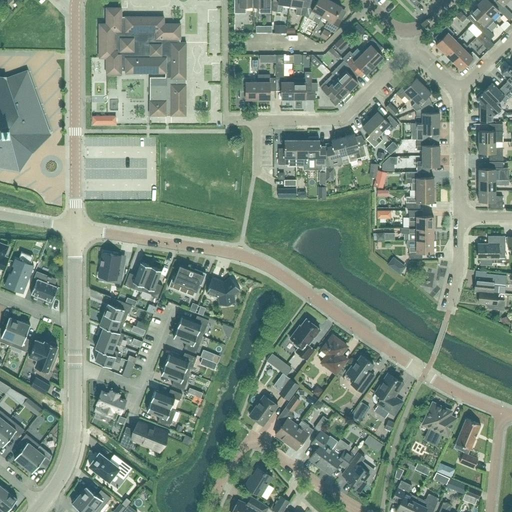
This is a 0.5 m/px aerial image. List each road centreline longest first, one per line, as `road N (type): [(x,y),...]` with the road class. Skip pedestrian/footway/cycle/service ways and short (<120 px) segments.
road 1 (unclassified): [(500,411),(424,373),(257,261),(74,228)]
road 2 (residential): [(74,4),(74,228)]
road 3 (residential): [(214,511),(239,456),(255,443),(365,511)]
road 4 (residential): [(410,58),(340,118),(255,119)]
road 5 (residential): [(74,366),(70,450),(41,501)]
road 6 (residential): [(459,215),(456,91)]
